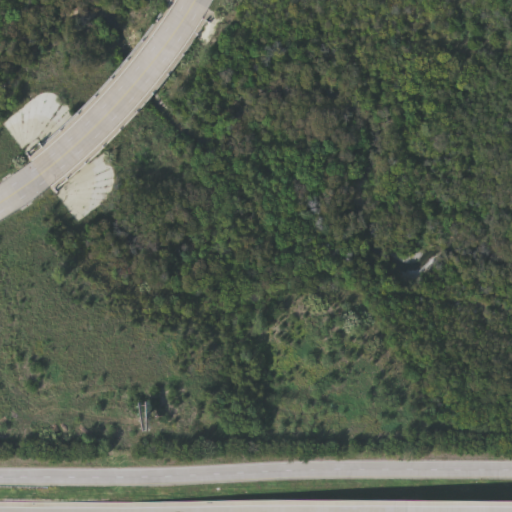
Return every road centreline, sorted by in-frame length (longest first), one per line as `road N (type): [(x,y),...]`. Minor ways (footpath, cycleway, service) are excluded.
road 1 (secondary): [(511,470),(0,479)]
road 2 (tertiary): [(76,155),(135,96),(200,5)]
